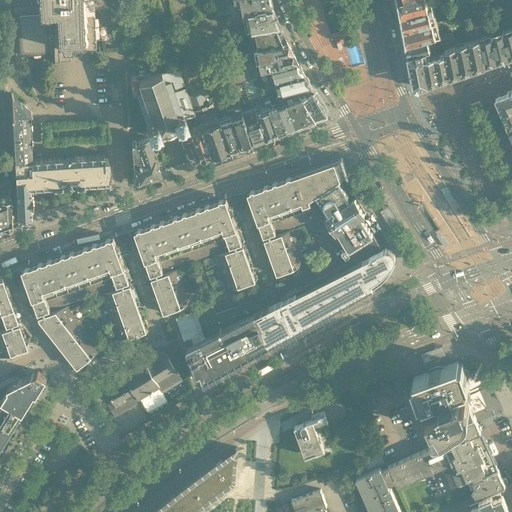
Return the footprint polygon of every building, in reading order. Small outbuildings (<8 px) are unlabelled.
[(37,0),(38,12),(17,13),(19,54),(48,53),(48,61),(64,60),(64,52),(99,50),(99,47),(102,47),(102,39),(95,39),(93,0),(37,0)] [(271,5),(268,0),(214,0),(217,14),(234,11),(234,12),(241,11),(271,5)] [(431,0),(400,0),(399,0),(401,16),(429,9),(433,8),(431,0)] [(511,17),(511,14),(507,15),(500,0),(497,0),(500,11),(493,12),(495,19),(500,18),(497,19),(498,23),(501,22),(502,25),(503,32),(509,57),(511,55),(511,17)] [(271,5),(241,11),(243,20),(245,30),(246,30),(249,29),(279,24),(274,14),(273,10),(272,10),(271,5)] [(429,9),(401,16),(404,30),(433,22),(429,9)] [(433,22),(404,30),(406,44),(436,36),(433,22)] [(279,24),(249,29),(246,30),(250,49),(252,48),(256,47),(286,41),(279,24)] [(503,32),(502,25),(496,27),(497,28),(490,30),(492,35),(498,61),(509,57),(503,32)] [(453,31),(440,35),(442,41),(455,38),(453,31)] [(442,41),(440,35),(436,36),(406,44),(408,55),(421,51),(443,45),(442,41)] [(492,35),(480,39),(486,65),(498,61),(492,35)] [(480,36),(468,40),(474,69),(484,65),(486,65),(480,39),(480,36)] [(442,41),(443,45),(450,77),(462,73),(456,44),(455,38),(442,41)] [(468,40),(456,44),(462,73),(474,69),(468,40)] [(291,51),(286,41),(256,47),(252,48),(254,59),(256,58),(258,58),(291,51)] [(361,62),(362,60),(358,46),(356,45),(349,47),(348,49),(353,63),(355,64),(361,62)] [(427,84),(450,77),(443,45),(421,51),(427,84)] [(142,62),(160,61),(159,51),(141,53),(142,62)] [(291,51),(258,58),(256,58),(259,69),(267,67),(270,66),(295,59),(291,51)] [(427,84),(421,51),(408,55),(413,84),(419,87),(427,84)] [(253,71),(259,69),(256,58),(254,59),(227,65),(212,68),(205,70),(208,77),(222,73),(223,76),(225,75),(228,83),(231,82),(232,85),(244,81),(255,77),(253,71)] [(295,59),(270,66),(267,67),(269,72),(271,80),(273,79),(275,79),(302,71),(295,59)] [(194,62),(179,67),(185,83),(196,79),(193,68),(196,67),(194,62)] [(179,67),(130,76),(131,90),(132,92),(136,90),(139,100),(138,100),(139,103),(140,103),(142,110),(142,111),(143,114),(143,113),(147,123),(145,123),(149,133),(160,129),(162,136),(177,131),(175,124),(177,123),(176,122),(192,116),(191,113),(196,111),(195,107),(185,83),(179,67)] [(302,71),(275,79),(273,79),(277,93),(282,92),(296,87),(310,83),(302,71)] [(276,131),(266,103),(265,99),(255,77),(244,81),(254,105),(265,135),(276,131)] [(209,82),(211,90),(219,88),(216,80),(209,82)] [(265,135),(254,105),(244,81),(232,85),(240,105),(242,112),(253,139),(265,135)] [(325,109),(310,83),(296,87),(297,89),(298,93),(313,117),(323,114),(325,109)] [(313,117),(298,93),(297,89),(291,91),(293,94),(295,94),(295,97),(292,98),(304,121),(313,117)] [(511,89),(503,93),(499,95),(497,99),(502,111),(511,107),(511,89)] [(304,121),(292,98),(287,99),(286,97),(287,96),(286,92),(281,94),(294,124),(304,121)] [(31,143),(30,121),(30,112),(31,111),(11,93),(12,115),(11,115),(11,117),(12,117),(12,122),(11,122),(12,134),(13,134),(14,159),(31,158),(30,144),(31,143)] [(228,148),(218,120),(209,97),(208,93),(204,94),(207,103),(195,107),(196,111),(191,113),(192,116),(193,120),(195,119),(196,121),(197,120),(198,124),(209,154),(228,148)] [(240,143),(231,116),(231,114),(230,113),(236,111),(234,107),(227,109),(221,93),(209,97),(218,120),(228,148),(240,143)] [(294,124),(281,94),(275,96),(277,100),(278,100),(279,102),(275,104),(284,128),(294,124)] [(284,128),(275,104),(270,105),(269,103),(270,102),(269,98),(265,99),(266,103),(276,131),(284,128)] [(234,107),(236,111),(230,113),(231,114),(231,116),(240,143),(253,139),(242,112),(240,105),(234,107)] [(511,107),(502,111),(509,126),(511,125),(511,107)] [(209,154),(198,124),(190,127),(190,129),(190,131),(188,132),(189,133),(181,136),(187,151),(185,152),(188,160),(190,159),(191,161),(209,154)] [(131,143),(134,181),(159,172),(147,137),(131,143)] [(109,166),(110,165),(110,164),(108,164),(107,157),(103,157),(103,155),(101,154),(31,158),(14,159),(13,159),(14,171),(17,214),(19,214),(19,215),(21,217),(26,216),(28,214),(30,214),(30,204),(31,204),(31,194),(38,186),(38,184),(53,183),(53,185),(83,183),(83,181),(107,180),(108,182),(110,182),(110,181),(108,181),(108,173),(109,173),(109,172),(109,171),(109,170),(109,169),(109,168),(109,167),(109,166)] [(316,193),(338,180),(343,177),(342,176),(347,174),(345,168),(346,167),(345,164),(344,164),(344,163),(343,164),(341,158),(294,175),(306,210),(313,207),(310,199),(313,198),(312,196),(316,193)] [(310,220),(306,210),(294,175),(290,176),(290,175),(287,176),(287,177),(277,181),(277,180),(273,181),(273,182),(271,183),(287,228),(310,220)] [(11,223),(9,191),(10,191),(10,179),(0,179),(0,189),(0,195),(2,227),(11,223)] [(365,212),(355,196),(351,199),(338,180),(316,193),(328,213),(327,214),(336,229),(337,229),(349,248),(373,233),(361,214),(365,212)] [(287,228),(271,183),(268,184),(268,183),(264,184),(265,185),(254,189),(254,188),(250,189),(251,190),(247,191),(248,194),(250,198),(249,199),(248,201),(250,206),(252,207),(253,207),(258,220),(257,221),(256,223),(260,235),(262,236),(287,228)] [(234,211),(232,206),(230,204),(229,205),(228,200),(227,200),(226,197),(223,198),(223,197),(219,199),(219,200),(209,203),(209,202),(206,203),(206,205),(203,205),(219,250),(243,242),(244,240),(240,227),(237,226),(237,227),(232,214),(233,213),(234,211)] [(296,366),(278,377),(281,382),(289,397),(292,403),(384,354),(389,363),(449,332),(480,315),(475,306),(511,286),(511,214),(502,199),(501,200),(497,203),(492,205),(488,208),(505,236),(511,239),(511,247),(508,249),(510,253),(462,279),(457,270),(444,277),(422,288),(365,318),(370,327),(296,366)] [(219,250),(203,205),(200,207),(200,205),(196,207),(197,208),(187,211),(187,210),(183,211),(184,212),(181,213),(197,258),(219,250)] [(197,258),(181,213),(178,214),(178,213),(174,214),(175,215),(165,219),(164,218),(161,219),(161,220),(158,221),(174,266),(197,258)] [(174,266),(158,221),(155,222),(155,221),(152,222),(152,223),(142,227),(141,226),(138,227),(138,228),(135,229),(136,232),(137,237),(136,239),(138,245),(140,246),(141,245),(145,259),(144,261),(148,273),(150,275),(174,266)] [(292,229),(264,238),(265,241),(264,241),(263,243),(266,250),(296,239),(292,229)] [(373,285),(375,284),(378,282),(380,280),(382,279),(384,277),(386,275),(388,273),(389,271),(390,270),(392,267),(393,264),(396,259),(395,259),(394,259),(395,259),(395,258),(395,256),(396,255),(396,254),(395,253),(395,252),(395,251),(394,250),(394,249),(393,248),(392,248),(392,247),(391,247),(390,246),(389,246),(388,246),(386,246),(382,248),(373,233),(349,248),(354,257),(297,289),(296,287),(287,292),(288,294),(281,298),(281,299),(269,305),(193,344),(191,338),(185,340),(196,373),(201,371),(204,379),(373,285)] [(121,250),(119,244),(117,243),(115,238),(114,236),(111,237),(110,236),(106,237),(107,238),(97,241),(96,241),(93,242),(93,243),(90,244),(106,289),(130,280),(131,278),(127,266),(125,265),(124,265),(122,260),(119,252),(120,252),(121,250)] [(296,239),(266,250),(269,259),(271,260),(272,260),(273,263),(273,264),(272,266),(274,273),(276,274),(305,264),(296,239)] [(106,289),(90,244),(88,245),(87,244),(84,245),(84,246),(74,249),(70,250),(71,251),(67,252),(83,297),(106,289)] [(243,245),(215,255),(219,266),(250,255),(247,248),(245,247),(244,247),(243,245)] [(83,297),(67,252),(65,253),(65,252),(61,253),(61,254),(54,257),(52,258),(51,256),(48,258),(48,259),(45,260),(61,305),(83,297)] [(258,277),(255,270),(253,269),(252,270),(251,266),(252,265),(253,263),(250,255),(219,266),(228,289),(257,279),(258,277)] [(61,305),(45,260),(42,261),(42,260),(39,261),(39,262),(29,266),(28,264),(25,266),(25,267),(22,268),(23,271),(24,276),(23,278),(25,284),(27,285),(28,285),(33,298),(32,298),(31,300),(35,313),(37,313),(61,305)] [(192,302),(180,267),(152,277),(153,279),(152,280),(151,282),(156,298),(158,299),(159,298),(161,302),(160,303),(159,305),(161,311),(163,312),(192,302)] [(12,306),(10,300),(7,292),(8,292),(9,290),(7,284),(5,283),(4,283),(3,279),(2,279),(1,275),(0,275),(0,326),(18,320),(19,318),(15,306),(13,305),(12,306)] [(137,294),(134,287),(132,286),(131,286),(130,283),(102,293),(107,305),(137,294)] [(138,306),(138,305),(139,304),(140,302),(137,294),(107,305),(111,316),(138,306)] [(101,348),(67,306),(39,316),(40,318),(39,319),(38,321),(51,337),(53,337),(54,337),(56,340),(55,343),(66,356),(68,356),(69,355),(71,359),(70,359),(70,361),(75,367),(77,367),(101,348)] [(145,317),(142,309),(140,308),(139,308),(138,306),(111,316),(115,328),(145,317)] [(191,312),(174,318),(181,337),(182,341),(185,340),(191,338),(193,344),(200,340),(191,312)] [(147,330),(146,327),(147,327),(148,325),(145,317),(115,328),(119,340),(147,330)] [(27,342),(22,326),(20,325),(19,326),(18,323),(0,329),(0,356),(26,347),(26,344),(27,342)] [(141,400),(139,398),(150,392),(154,390),(154,389),(159,386),(162,391),(181,379),(167,354),(164,350),(160,353),(159,351),(144,360),(145,361),(112,381),(114,386),(107,390),(113,401),(108,404),(115,415),(141,400)] [(380,467),(369,472),(366,473),(356,477),(371,511),(401,511),(391,488),(389,488),(388,483),(395,480),(397,485),(449,462),(452,468),(452,469),(458,482),(458,483),(459,483),(469,479),(472,486),(473,488),(475,494),(505,483),(505,482),(508,481),(506,476),(503,477),(502,476),(497,466),(480,427),(478,423),(474,414),(474,413),(473,414),(471,408),(471,407),(468,400),(467,399),(468,398),(468,397),(469,397),(469,396),(469,395),(468,393),(467,393),(466,393),(465,392),(467,392),(467,390),(462,392),(461,388),(467,386),(467,385),(467,384),(467,383),(468,382),(469,382),(462,362),(461,363),(460,363),(459,362),(458,361),(458,360),(442,366),(429,370),(413,376),(414,377),(414,378),(414,379),(413,379),(413,380),(411,380),(418,400),(419,399),(420,399),(421,399),(422,400),(422,401),(416,403),(420,409),(421,417),(424,415),(428,421),(427,422),(427,423),(427,424),(428,425),(428,426),(429,427),(430,427),(430,428),(431,428),(432,428),(434,431),(435,431),(440,442),(388,465),(389,467),(382,470),(380,467)] [(38,370),(8,385),(9,385),(9,386),(9,387),(9,388),(3,397),(5,398),(24,410),(35,391),(37,393),(47,376),(43,373),(38,370)] [(371,393),(364,395),(366,405),(374,403),(371,393)] [(17,422),(24,410),(5,398),(0,406),(0,421),(12,429),(13,427),(15,428),(18,423),(17,422)] [(312,418),(303,422),(294,425),(296,429),(305,455),(310,453),(324,448),(316,426),(328,422),(323,410),(311,415),(312,418)] [(12,429),(0,421),(0,446),(1,447),(7,437),(9,438),(12,432),(11,431),(12,429)] [(186,511),(199,502),(203,499),(227,481),(226,480),(226,479),(234,474),(235,474),(236,467),(235,467),(236,453),(237,447),(214,463),(214,464),(211,466),(200,473),(173,495),(152,511),(186,511)] [(381,455),(363,463),(366,470),(385,462),(381,455)] [(346,477),(342,469),(323,476),(326,484),(346,477)] [(315,511),(326,511),(324,506),(326,505),(321,489),(291,500),(295,511),(305,511),(314,509),(315,511)] [(500,492),(469,505),(472,511),(508,511),(506,507),(507,507),(502,495),(501,496),(500,492)] [(465,511),(462,501),(430,511),(465,511)]
